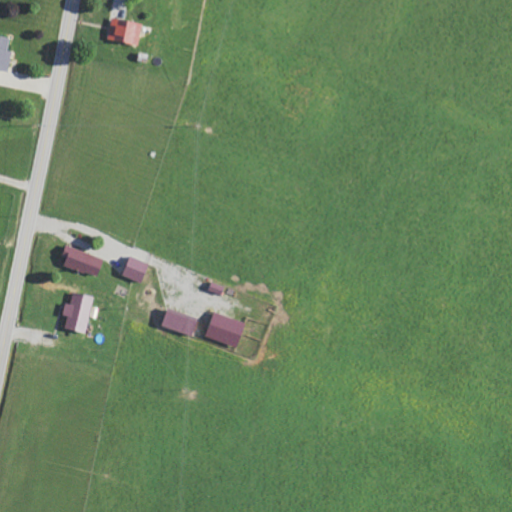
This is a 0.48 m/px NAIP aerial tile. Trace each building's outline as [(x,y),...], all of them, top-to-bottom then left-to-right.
[(110,39),(140,46),(145,25),(115,18),(110,39)] [(67,267),(102,276),(107,257),(67,248),(65,257),(69,258),(67,267)] [(126,277),(145,283),(152,263),(132,257),(126,277)] [(68,303),(65,317),(69,318),(67,329),(89,334),(96,297),(75,293),(72,304),(68,303)] [(200,320),(168,311),(164,327),(196,336),(200,320)] [(240,347),(248,323),(216,313),(209,337),(240,347)]
